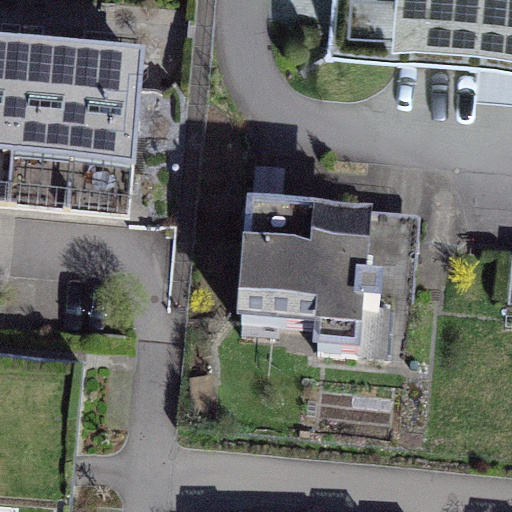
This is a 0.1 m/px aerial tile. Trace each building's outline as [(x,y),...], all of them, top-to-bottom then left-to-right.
[(511,0),(349,0),(342,58),(511,74),(511,0)] [(0,70),(0,121),(154,137),(159,87),(0,70)] [(90,182),(100,81),(40,75),(30,176),(60,179),(90,182)] [(154,137),(159,87),(100,81),(90,182),(121,185),(149,188),(154,137)] [(401,245),(267,232),(256,340),(390,354),(401,245)]
